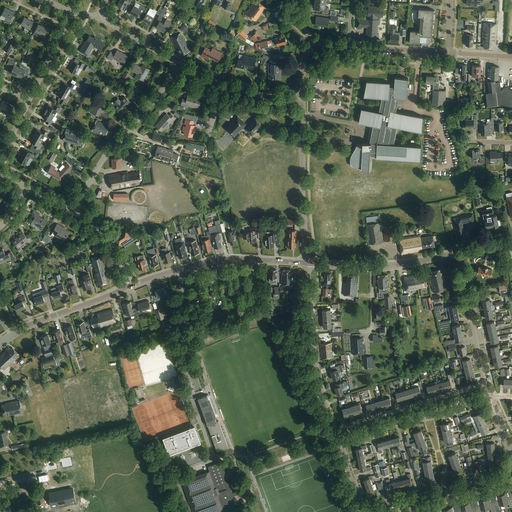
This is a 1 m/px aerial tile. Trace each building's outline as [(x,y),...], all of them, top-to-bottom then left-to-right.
[(132,0),(120,0),(118,5),(124,9),(127,3),(130,5),(132,0)] [(198,0),(196,7),(199,8),(201,3),(204,4),(205,0),(198,0)] [(232,7),(229,5),(230,3),(226,1),(223,8),(227,10),(230,11),(232,7)] [(266,8),(257,1),(256,3),(255,2),(246,13),(255,21),(266,8)] [(326,3),(315,2),(315,8),(316,8),(315,12),(321,12),(328,13),(329,8),(325,7),(326,3)] [(145,8),(140,5),(138,8),(134,6),(130,12),(137,16),(139,13),(142,14),(145,8)] [(383,7),(369,6),(368,16),(370,16),(370,19),(368,19),(368,20),(357,20),(356,28),(362,28),(362,27),(367,27),(366,38),(378,39),(379,34),(377,33),(378,24),(379,25),(380,20),(378,19),(378,16),(383,17),(383,7)] [(13,12),(5,7),(1,15),(6,17),(5,19),(12,23),(15,17),(12,15),(13,12)] [(166,19),(164,24),(160,21),(166,11),(167,9),(164,7),(163,9),(163,10),(159,15),(156,20),(159,22),(156,27),(164,32),(167,26),(168,27),(171,22),(166,19)] [(150,24),(153,18),(155,14),(152,13),(153,10),(150,8),(147,14),(146,14),(143,20),(150,24)] [(432,37),(434,10),(418,9),(418,17),(421,17),(420,32),(410,31),(409,43),(419,44),(419,41),(425,42),(425,36),(432,37)] [(27,33),(28,31),(29,29),(33,21),(24,17),(20,24),(25,27),(24,29),(25,29),(24,32),(27,33)] [(329,18),(316,17),(315,25),(328,27),(329,18)] [(185,23),(180,29),(184,32),(189,27),(185,23)] [(47,28),(38,24),(34,31),(35,31),(33,34),(37,36),(39,33),(43,36),(47,28)] [(497,25),(483,24),(482,42),(483,42),(483,45),(483,48),(493,49),(493,46),(495,46),(497,25)] [(390,29),(391,30),(390,35),(390,41),(398,42),(399,33),(394,32),(394,30),(396,30),(397,26),(390,26),(390,29)] [(205,30),(201,40),(205,42),(209,32),(205,30)] [(241,30),(237,35),(244,41),(248,35),(241,30)] [(257,32),(252,37),(256,42),(262,36),(257,32)] [(182,55),(190,51),(181,33),(172,38),(180,54),(181,54),(182,55)] [(473,36),(465,35),(465,39),(466,39),(465,46),(472,47),(473,36)] [(81,49),(80,51),(88,56),(94,46),(101,50),(105,43),(97,39),(97,40),(89,36),(83,47),(83,46),(81,49)] [(271,40),(268,41),(267,40),(258,43),(259,44),(260,48),(269,46),(268,44),(272,43),(273,47),(277,46),(278,46),(279,46),(281,46),(281,45),(287,44),(286,43),(287,42),(286,41),(285,40),(284,37),(280,38),(280,37),(275,38),(271,39),(271,40)] [(13,44),(9,42),(4,51),(9,53),(13,44)] [(218,62),(222,53),(213,48),(212,50),(205,47),(201,56),(207,59),(208,57),(218,62)] [(113,58),(117,60),(123,64),(128,57),(117,50),(115,54),(110,52),(107,57),(112,59),(113,58)] [(256,58),(244,55),(243,59),(238,58),(236,67),(243,69),(244,67),(253,69),(256,58)] [(9,59),(6,64),(12,67),(10,73),(15,75),(19,67),(14,65),(15,62),(9,59)] [(89,67),(80,61),(78,64),(74,62),(69,70),(76,74),(80,67),(87,71),(89,67)] [(268,65),(268,73),(269,73),(269,79),(273,79),(273,81),(277,81),(277,79),(281,79),(281,73),(281,70),(281,64),(277,64),(277,61),(269,61),(269,65),(268,65)] [(20,65),(19,67),(15,75),(20,78),(23,73),(26,74),(29,69),(25,68),(20,65)] [(141,68),(135,65),(132,70),(138,74),(136,76),(143,80),(149,70),(142,66),(141,68)] [(459,65),(459,68),(456,68),(455,73),(459,73),(462,73),(462,80),(467,80),(466,84),(470,84),(470,74),(467,74),(466,74),(466,65),(459,65)] [(481,66),(472,65),(472,76),(479,76),(478,82),(483,82),(483,76),(480,76),(481,66)] [(492,81),(495,81),(494,79),(495,79),(497,80),(497,79),(498,79),(499,67),(491,66),(491,78),(492,79),(492,81)] [(439,90),(438,74),(435,74),(434,76),(426,76),(426,83),(433,83),(432,105),(448,106),(448,100),(445,100),(446,90),(439,90)] [(353,167),(354,167),(369,171),(370,155),(376,157),(376,158),(420,161),(421,146),(393,144),(397,127),(422,132),(423,116),(395,111),(398,96),(407,97),(408,78),(395,77),(394,87),(390,86),(390,82),(367,81),(364,96),(382,97),(379,111),(361,108),(358,123),(373,126),(371,133),(370,133),(370,134),(370,135),(370,136),(371,136),(369,142),(364,142),(363,144),(357,144),(352,154),(351,156),(350,157),(350,158),(350,160),(350,161),(350,163),(351,164),(352,165),(353,167)] [(88,89),(92,82),(91,82),(92,82),(87,79),(83,86),(88,89)] [(495,81),(492,81),(487,82),(488,92),(485,92),(487,107),(498,105),(511,106),(511,89),(503,89),(503,91),(501,90),(500,88),(501,88),(500,82),(495,83),(495,81)] [(60,89),(69,93),(71,90),(73,91),(76,85),(71,83),(69,86),(64,83),(60,89)] [(120,95),(122,92),(116,87),(114,89),(120,95)] [(69,93),(60,89),(57,94),(60,96),(58,99),(59,100),(58,102),(63,104),(64,102),(66,103),(69,98),(67,97),(69,93)] [(201,98),(188,95),(187,100),(183,99),(181,105),(187,107),(188,105),(199,108),(201,98)] [(131,102),(125,96),(121,101),(118,98),(111,107),(114,109),(115,108),(121,113),(122,113),(124,111),(123,110),(131,102)] [(12,107),(2,102),(0,105),(0,111),(1,110),(9,114),(12,107)] [(91,111),(100,115),(104,107),(94,103),(91,111)] [(49,105),(45,111),(54,116),(56,112),(58,113),(61,108),(55,105),(54,108),(49,105)] [(54,116),(45,111),(42,116),(47,119),(45,122),(51,125),(53,120),(52,120),(54,116)] [(162,131),(165,128),(171,121),(173,122),(176,118),(171,114),(169,116),(166,114),(163,118),(156,126),(162,131)] [(477,124),(477,115),(472,115),(472,120),(466,120),(466,124),(463,124),(463,129),(466,129),(466,128),(473,128),(473,124),(477,124)] [(259,129),(257,127),(261,124),(256,120),(253,122),(252,121),(248,126),(237,116),(225,129),(234,137),(243,127),(252,136),(259,129)] [(491,127),(492,127),(495,126),(495,130),(503,130),(503,122),(496,122),(496,118),(491,118),(491,121),(491,127)] [(182,132),(185,132),(184,135),(192,137),(194,131),(193,131),(194,129),(195,129),(196,126),(193,125),(194,121),(186,119),(185,124),(187,124),(186,127),(184,126),(182,132)] [(109,126),(97,121),(92,131),(104,136),(105,133),(106,134),(109,126)] [(491,121),(486,122),(486,124),(480,124),(480,134),(488,134),(488,131),(492,131),(492,127),(491,127),(491,121)] [(37,130),(34,135),(42,140),(45,136),(46,137),(49,132),(44,129),(42,132),(37,130)] [(80,133),(66,129),(62,140),(77,145),(78,144),(82,146),(85,138),(79,136),(80,133)] [(161,143),(163,137),(153,134),(152,140),(161,143)] [(42,140),(34,135),(30,141),(35,144),(34,147),(39,149),(42,145),(40,144),(42,140)] [(173,150),(158,146),(154,158),(170,162),(170,160),(177,161),(178,154),(172,153),(173,150)] [(33,154),(23,148),(21,152),(22,152),(18,160),(25,164),(30,157),(31,158),(33,154)] [(480,156),(480,150),(472,150),(473,159),(476,159),(477,159),(480,159),(480,163),(485,163),(484,156),(480,156)] [(496,153),(496,152),(490,152),(490,157),(486,157),(487,164),(491,164),(490,160),(498,160),(498,161),(503,161),(502,153),(496,153)] [(129,155),(127,161),(133,163),(135,156),(129,155)] [(112,169),(121,168),(121,159),(112,159),(112,169)] [(72,167),(67,163),(64,165),(65,166),(60,172),(54,169),(55,168),(51,165),(47,173),(60,180),(72,167)] [(109,175),(111,189),(130,186),(129,183),(141,181),(139,172),(134,173),(134,172),(127,173),(127,172),(109,175)] [(493,213),(491,206),(486,207),(487,209),(481,210),(482,215),(483,215),(484,222),(485,221),(486,227),(490,226),(491,227),(498,226),(498,225),(500,225),(499,220),(497,220),(496,215),(491,216),(488,216),(488,214),(493,213)] [(40,214),(33,211),(32,214),(33,214),(29,220),(37,225),(37,226),(43,229),(47,221),(39,216),(40,214)] [(462,224),(470,223),(474,222),(472,214),(460,216),(458,220),(453,221),(454,226),(456,233),(462,232),(463,230),(462,224)] [(369,244),(384,242),(381,222),(378,223),(377,215),(366,217),(367,224),(366,225),(369,244)] [(60,240),(61,239),(64,241),(69,232),(63,228),(63,227),(57,224),(52,233),(56,235),(55,237),(60,240)] [(216,225),(209,227),(210,231),(212,238),(215,248),(215,249),(216,249),(217,248),(222,246),(221,241),(221,240),(222,239),(221,238),(220,237),(219,233),(221,233),(223,232),(220,224),(216,225)] [(243,239),(248,239),(248,241),(251,241),(251,242),(254,242),(254,241),(257,241),(256,230),(253,231),(253,228),(250,228),(250,231),(247,231),(247,233),(243,233),(243,239)] [(384,242),(396,240),(394,229),(383,231),(384,242)] [(227,232),(228,235),(231,244),(236,243),(235,237),(237,236),(235,230),(227,232)] [(264,234),(265,245),(273,245),(273,238),(277,238),(277,230),(269,230),(269,233),(264,234)] [(116,238),(119,243),(127,238),(128,240),(130,238),(128,234),(126,231),(116,238)] [(289,231),(289,238),(288,238),(288,239),(288,241),(288,247),(289,247),(290,248),(291,248),(292,247),(295,247),(295,242),(296,242),(296,237),(296,231),(289,231)] [(20,247),(27,241),(28,242),(32,239),(28,234),(25,236),(23,232),(13,241),(19,248),(17,249),(20,253),(22,250),(20,247)] [(130,238),(128,240),(130,244),(138,239),(138,238),(137,233),(136,233),(129,233),(128,234),(130,238)] [(50,237),(46,235),(45,235),(42,240),(48,243),(51,238),(50,237)] [(420,238),(420,235),(399,239),(402,255),(423,251),(422,249),(435,247),(433,236),(420,238)] [(182,237),(179,238),(184,257),(188,256),(187,251),(187,248),(186,248),(184,242),(183,243),(182,237)] [(184,257),(179,238),(176,239),(177,244),(176,245),(178,251),(177,251),(178,253),(180,258),(184,257)] [(197,246),(196,240),(188,242),(192,255),(199,253),(198,248),(199,248),(198,246),(197,246)] [(6,255),(3,248),(0,249),(0,262),(5,260),(5,262),(11,259),(9,253),(6,255)] [(156,255),(154,248),(147,250),(149,257),(152,265),(155,264),(156,265),(158,264),(158,263),(159,263),(157,259),(158,259),(157,254),(156,255)] [(167,252),(166,248),(162,249),(163,253),(166,262),(169,261),(171,261),(171,260),(172,260),(170,252),(167,252)] [(107,270),(103,255),(91,258),(95,272),(94,273),(97,285),(107,282),(104,270),(107,270)] [(147,267),(143,255),(140,256),(139,255),(136,256),(136,258),(135,258),(136,260),(137,260),(137,261),(138,261),(140,269),(147,267)] [(488,268),(483,267),(483,268),(479,267),(477,273),(482,274),(481,275),(486,276),(486,275),(490,275),(491,269),(487,269),(488,268)] [(291,270),(283,270),(283,274),(282,274),(282,278),(281,278),(281,285),(293,285),(293,276),(292,276),(292,273),(291,273),(291,270)] [(429,276),(431,283),(444,280),(443,275),(442,275),(442,273),(440,273),(439,270),(431,272),(431,275),(429,276)] [(91,278),(89,273),(84,275),(85,279),(81,281),(82,284),(84,289),(85,288),(85,289),(88,288),(88,287),(90,286),(89,283),(90,282),(89,279),(91,278)] [(422,274),(414,276),(415,285),(416,285),(417,289),(420,288),(424,288),(423,287),(427,286),(425,275),(422,276),(422,274)] [(355,275),(347,275),(346,284),(344,283),(343,295),(356,296),(357,285),(355,285),(355,280),(355,275)] [(414,276),(404,278),(407,292),(410,291),(410,290),(416,289),(416,290),(417,290),(417,289),(416,285),(415,285),(414,276)] [(74,284),(73,279),(69,281),(71,285),(69,286),(70,290),(71,289),(72,293),(77,291),(76,288),(76,287),(75,284),(74,284)] [(444,280),(431,283),(433,293),(447,290),(444,280)] [(44,290),(40,292),(35,294),(36,297),(34,297),(34,296),(31,297),(32,302),(35,301),(36,304),(45,301),(43,297),(49,295),(45,281),(42,282),(44,290)] [(57,286),(57,288),(56,289),(55,287),(51,288),(54,298),(62,295),(60,291),(64,290),(62,284),(57,286)] [(499,286),(500,293),(507,292),(506,285),(499,286)] [(167,295),(164,288),(156,292),(157,295),(154,296),(156,302),(160,300),(159,297),(167,295)] [(27,301),(24,296),(18,299),(20,302),(15,305),(18,311),(26,307),(23,303),(27,301)] [(482,301),(483,307),(492,305),(492,302),(490,302),(489,299),(482,301)] [(138,307),(135,308),(138,315),(144,313),(143,310),(150,308),(148,301),(138,304),(138,307)] [(138,315),(135,308),(132,309),(130,302),(123,304),(126,315),(130,314),(131,317),(138,315)] [(446,311),(446,314),(457,312),(456,305),(448,307),(449,311),(446,311)] [(116,323),(112,309),(97,313),(98,316),(91,318),(94,328),(100,326),(100,328),(116,323)] [(164,319),(162,309),(155,311),(158,320),(164,319)] [(495,310),(484,312),(486,319),(493,317),(492,315),(495,315),(495,310)] [(457,312),(446,314),(447,317),(450,317),(451,321),(459,319),(457,312)] [(83,323),(82,322),(81,323),(77,324),(79,329),(78,329),(79,332),(82,332),(83,336),(87,335),(88,338),(92,336),(90,330),(87,331),(84,322),(83,323)] [(110,334),(123,330),(121,323),(111,326),(112,327),(108,328),(110,334)] [(71,326),(70,325),(69,326),(69,327),(65,328),(67,332),(66,332),(67,336),(70,335),(71,339),(76,338),(75,334),(72,326),(71,326)] [(453,331),(451,332),(451,334),(461,332),(460,325),(452,327),(453,331)] [(63,344),(62,342),(61,340),(63,339),(60,329),(53,332),(55,339),(56,344),(57,344),(58,346),(63,344)] [(461,332),(451,334),(452,336),(454,336),(455,341),(463,339),(461,332)] [(47,356),(41,358),(43,365),(55,361),(51,348),(51,346),(50,343),(51,343),(48,335),(47,335),(46,334),(45,335),(45,336),(41,337),(43,341),(42,341),(43,346),(44,345),(45,348),(46,350),(45,351),(47,356)] [(108,335),(101,337),(104,347),(111,345),(108,335)] [(362,345),(362,338),(352,339),(352,346),(353,346),(353,349),(352,349),(352,355),(363,354),(363,345),(362,345)] [(333,357),(331,343),(320,344),(321,358),(333,357)] [(62,346),(65,356),(70,355),(67,344),(62,346)] [(455,344),(445,346),(446,351),(449,350),(449,351),(456,350),(457,357),(460,357),(460,355),(466,354),(464,346),(458,347),(458,348),(456,348),(456,345),(455,345),(455,344)] [(19,354),(12,347),(11,349),(9,347),(0,356),(0,367),(3,371),(15,360),(14,358),(19,354)] [(336,370),(331,372),(333,380),(340,378),(339,373),(343,371),(342,368),(345,367),(344,365),(342,365),(341,365),(335,367),(336,370)] [(178,389),(181,381),(173,378),(170,386),(178,389)] [(443,378),(443,380),(446,389),(452,387),(450,379),(446,381),(445,378),(443,378)] [(440,391),(446,389),(443,380),(441,381),(441,382),(438,383),(440,391)] [(345,387),(345,386),(349,385),(347,381),(344,382),(338,383),(336,384),(337,387),(334,388),(336,395),(342,394),(341,388),(345,387)] [(414,384),(411,384),(412,387),(415,396),(421,394),(420,390),(422,389),(420,381),(417,382),(418,386),(415,387),(414,384)] [(434,383),(432,384),(434,393),(440,391),(438,383),(435,384),(434,383)] [(434,393),(432,384),(429,384),(429,386),(426,387),(428,394),(434,393)] [(410,389),(407,390),(409,397),(415,396),(412,387),(410,387),(410,389)] [(394,389),(391,390),(394,399),(397,399),(397,401),(403,399),(400,390),(398,391),(398,392),(395,393),(394,389)] [(403,389),(400,390),(403,399),(409,397),(407,390),(403,391),(403,389)] [(207,395),(198,398),(205,418),(206,420),(208,426),(217,452),(222,450),(227,448),(228,448),(219,424),(219,423),(218,422),(217,422),(216,420),(215,418),(207,395)] [(386,398),(383,399),(386,408),(392,406),(389,398),(386,399),(386,398)] [(381,401),(378,402),(380,409),(386,408),(383,399),(380,399),(381,401)] [(188,414),(191,412),(186,400),(183,401),(188,414)] [(22,413),(20,401),(6,404),(6,405),(2,405),(4,415),(8,414),(8,416),(22,413)] [(374,401),(371,402),(374,411),(380,409),(378,402),(374,403),(374,401)] [(374,411),(371,402),(369,403),(369,404),(366,405),(368,413),(374,411)] [(354,406),(356,413),(362,412),(359,403),(357,404),(357,405),(354,406)] [(350,415),(348,406),(345,407),(345,408),(342,409),(345,417),(350,415)] [(350,406),(348,406),(350,415),(356,413),(354,406),(351,407),(350,406)] [(474,416),(470,417),(471,418),(472,422),(476,420),(482,418),(480,413),(474,416)] [(453,422),(441,424),(442,430),(450,429),(452,428),(452,425),(453,425),(453,422)] [(170,453),(200,442),(194,427),(164,438),(170,453)] [(414,435),(415,438),(423,436),(421,430),(412,433),(413,436),(414,435)] [(416,442),(406,446),(407,448),(412,446),(414,446),(416,445),(425,442),(423,436),(415,438),(416,442)] [(399,437),(392,439),(393,445),(398,444),(400,448),(403,447),(402,442),(400,442),(399,437)] [(392,439),(384,441),(386,447),(393,445),(392,439)] [(386,447),(384,441),(377,443),(379,448),(377,448),(379,454),(382,453),(381,449),(386,447)] [(425,442),(416,445),(417,447),(418,447),(419,450),(427,447),(425,442)] [(356,449),(357,456),(363,455),(362,450),(366,449),(366,445),(360,446),(361,448),(356,449)] [(407,448),(406,448),(410,459),(415,457),(412,446),(407,448)] [(448,456),(450,461),(459,458),(458,456),(457,456),(456,453),(448,456)] [(432,467),(431,461),(430,456),(424,457),(425,462),(423,462),(424,465),(422,466),(423,468),(432,467)] [(450,461),(452,467),(460,464),(459,461),(460,461),(459,458),(450,461)] [(412,462),(411,463),(413,470),(419,469),(418,461),(412,462)] [(220,462),(216,464),(208,467),(209,471),(182,481),(192,511),(224,511),(228,511),(229,511),(235,510),(233,505),(235,505),(232,496),(237,495),(236,491),(232,492),(231,490),(232,490),(231,487),(230,487),(228,482),(229,481),(228,479),(226,480),(224,473),(225,473),(224,470),(223,471),(220,462)] [(365,462),(359,464),(360,471),(365,470),(366,471),(371,470),(370,467),(366,468),(365,462)] [(460,464),(452,467),(454,473),(463,470),(462,467),(461,468),(460,464)] [(403,480),(404,486),(412,484),(410,479),(411,479),(410,474),(407,475),(408,479),(403,480)] [(363,480),(366,487),(372,485),(370,480),(373,479),(372,476),(368,477),(368,478),(363,480)] [(397,488),(396,482),(390,483),(389,479),(386,480),(387,485),(389,485),(390,490),(397,488)] [(372,485),(366,487),(368,494),(374,493),(374,494),(378,492),(377,489),(374,490),(372,485)] [(73,487),(49,492),(52,507),(76,502),(73,487)] [(506,493),(501,495),(504,505),(509,504),(510,508),(511,507),(511,496),(507,497),(506,493)] [(38,505),(45,504),(43,494),(36,495),(38,505)] [(498,500),(493,501),(496,511),(501,510),(500,507),(504,505),(501,495),(497,496),(498,500)] [(488,498),(483,499),(486,510),(490,509),(491,511),(494,511),(496,511),(493,501),(489,502),(488,498)] [(479,505),(475,506),(476,511),(481,511),(486,510),(483,499),(478,501),(479,505)] [(470,503),(465,504),(466,511),(476,511),(475,506),(471,507),(470,503)]
